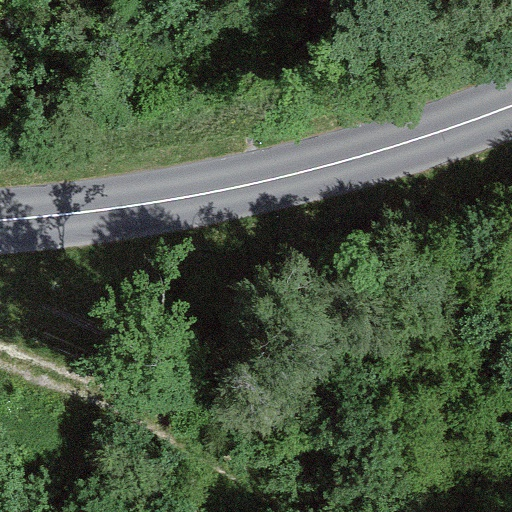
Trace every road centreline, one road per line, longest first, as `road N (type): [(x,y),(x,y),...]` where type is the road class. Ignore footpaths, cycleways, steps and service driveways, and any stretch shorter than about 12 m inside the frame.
road 1 (secondary): [(511,105),(361,156),(192,196),(0,220)]
road 2 (track): [(0,354),(132,406),(298,511)]
